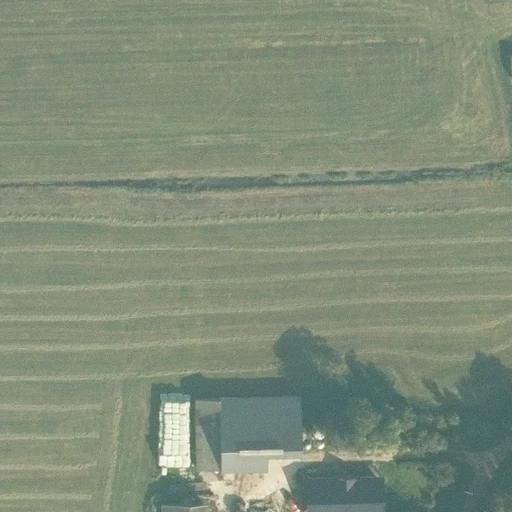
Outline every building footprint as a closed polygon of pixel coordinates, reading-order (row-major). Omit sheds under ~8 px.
[(298,396),(193,398),(195,468),(221,467),(257,466),(257,449),(281,449),(281,446),(299,446),(298,396)] [(162,467),(181,468),(182,443),(164,442),(162,467)] [(375,511),(375,477),(352,478),(352,477),(336,477),(336,478),(312,479),(312,511),(375,511)] [(202,511),(203,502),(161,503),(161,511),(202,511)] [(245,502),(244,511),(259,511),(261,504),(245,502)]
